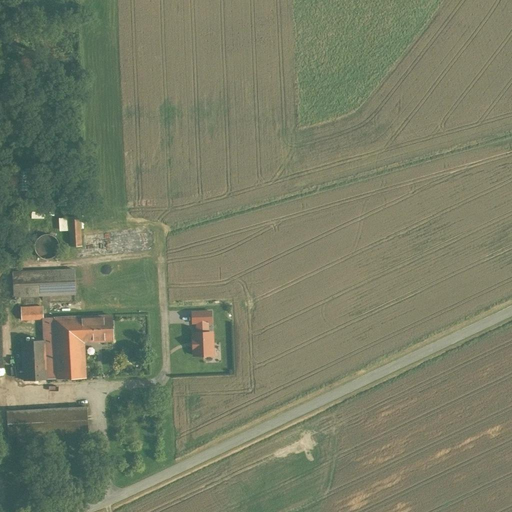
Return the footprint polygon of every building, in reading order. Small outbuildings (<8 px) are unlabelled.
[(79,217),(69,217),(71,247),(81,246),(80,234),(79,217)] [(58,251),(59,246),(58,242),(55,238),(51,235),(46,234),(42,235),(38,238),(35,242),(34,247),(35,252),(38,256),(42,258),(47,259),(52,258),(56,255),(58,251)] [(74,270),(13,272),(14,297),(75,294),(74,270)] [(43,306),(21,307),(21,320),(43,319),(43,306)] [(211,312),(192,312),(192,323),(197,323),(207,322),(211,322),(211,312)] [(112,316),(82,317),(83,342),(113,341),(112,316)] [(82,317),(54,318),(56,345),(57,379),(85,378),(85,377),(83,342),(82,317)] [(44,340),(45,345),(56,345),(54,318),(43,319),(44,340)] [(207,322),(197,323),(197,333),(207,333),(207,322)] [(197,333),(193,333),(194,355),(212,355),(211,333),(207,333),(197,333)] [(44,340),(22,341),(24,381),(46,379),(45,345),(44,340)] [(56,345),(45,345),(46,379),(57,379),(56,345)] [(87,407),(7,412),(8,436),(18,435),(39,434),(88,431),(87,407)] [(39,434),(18,435),(19,446),(40,445),(39,434)]
